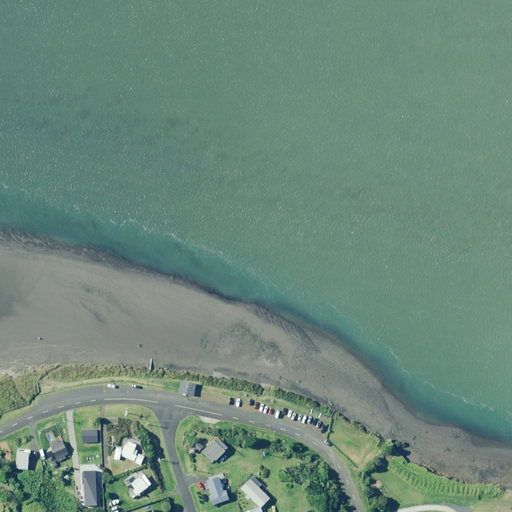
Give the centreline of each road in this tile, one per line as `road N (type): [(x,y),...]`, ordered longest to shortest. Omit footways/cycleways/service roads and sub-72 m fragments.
road 1 (unclassified): [(360,511),(338,465),(310,439),(167,403)]
road 2 (unclassified): [(167,403),(89,400),(0,430)]
